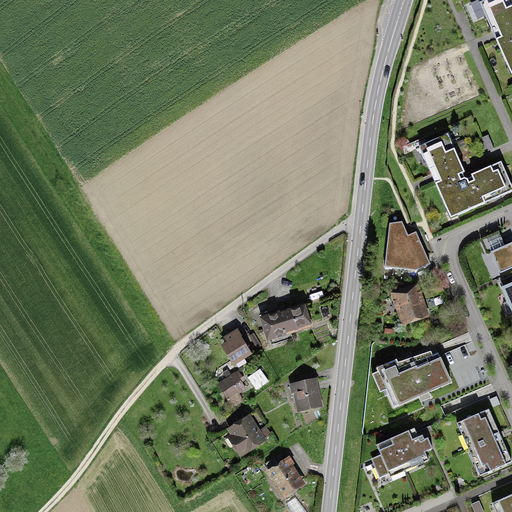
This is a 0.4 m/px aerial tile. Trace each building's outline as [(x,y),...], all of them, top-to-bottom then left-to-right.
[(511,0),(487,0),(480,3),(511,75),(511,74),(511,0)] [(419,147),(451,218),(511,191),(511,187),(501,162),(471,175),(472,177),(467,180),(464,178),(462,173),(464,173),(447,135),(419,147)] [(482,137),(488,151),(494,148),(488,135),(482,137)] [(408,236),(402,222),(389,224),(385,267),(416,270),(430,264),(416,232),(408,236)] [(500,273),(511,267),(511,244),(511,243),(505,246),(499,231),(484,238),(500,273)] [(511,284),(503,288),(511,307),(511,284)] [(404,322),(425,315),(415,286),(395,293),(404,322)] [(303,306),(263,319),(272,345),(288,339),(286,333),(309,325),(303,306)] [(223,337),(228,344),(225,346),(234,362),(249,353),(245,347),(248,345),(238,328),(223,337)] [(420,361),(404,369),(402,364),(399,365),(397,362),(377,371),(394,410),(452,384),(439,355),(421,363),(420,361)] [(260,369),(248,377),(256,390),(269,381),(260,369)] [(240,392),(245,388),(241,382),(243,380),(238,372),(220,384),(230,400),(240,393),(240,392)] [(313,381),(291,386),(292,394),(294,394),(298,410),(318,405),(313,381)] [(475,465),(480,476),(511,462),(489,409),(457,423),(462,434),(467,432),(481,462),(475,465)] [(246,419),(230,429),(238,442),(234,444),(241,454),(263,440),(255,427),(253,427),(251,427),(246,419)] [(414,428),(376,445),(381,455),(376,457),(378,461),(373,463),(379,478),(415,462),(416,466),(428,460),(425,452),(432,448),(424,429),(416,432),(414,428)] [(285,495),(301,484),(289,466),(294,463),(290,458),(285,462),(280,454),(266,464),(271,471),(270,472),(285,495)] [(511,511),(511,494),(492,503),(495,511),(511,511)]
